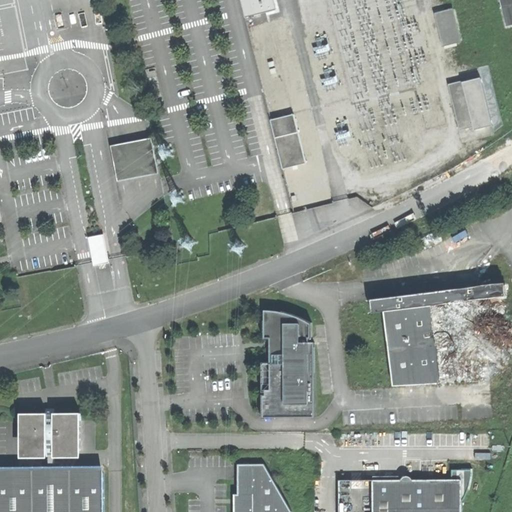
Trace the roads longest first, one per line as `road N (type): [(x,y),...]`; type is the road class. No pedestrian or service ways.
road 1 (unclassified): [(147,322),(389,220),(511,155)]
road 2 (unclassified): [(161,511),(147,322)]
road 3 (unclassified): [(0,355),(147,322)]
road 4 (unknown): [(117,511),(114,376)]
